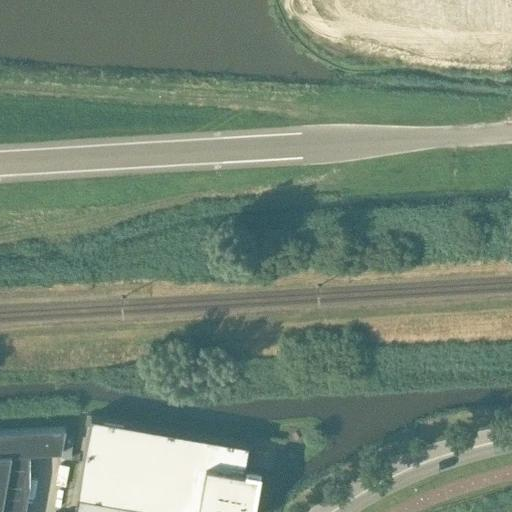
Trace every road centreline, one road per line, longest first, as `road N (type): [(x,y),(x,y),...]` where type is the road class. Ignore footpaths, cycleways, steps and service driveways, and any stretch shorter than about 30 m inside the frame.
road 1 (unclassified): [(0,162),(511,131)]
road 2 (unclassified): [(331,511),(422,463),(511,439)]
